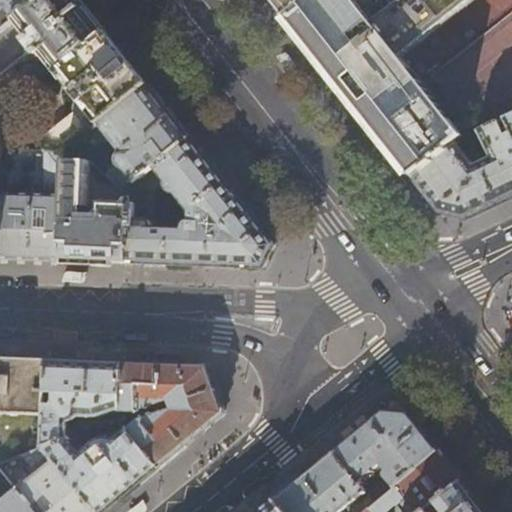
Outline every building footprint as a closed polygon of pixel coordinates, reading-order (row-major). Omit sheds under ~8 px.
[(0,0),(0,30),(15,19),(38,0),(0,0)] [(81,0),(38,0),(15,19),(29,37),(27,38),(29,41),(29,42),(36,51),(37,52),(39,54),(41,53),(56,72),(107,32),(86,5),(81,0)] [(272,0),(287,17),(308,0),(272,0)] [(511,0),(308,0),(287,17),(300,34),(356,106),(392,151),(413,177),(459,140),(480,131),(507,119),(511,116),(511,0)] [(107,32),(56,72),(85,109),(76,112),(38,142),(45,151),(66,151),(83,137),(148,84),(132,64),(107,32)] [(168,110),(148,84),(83,137),(92,148),(100,142),(107,142),(111,138),(122,153),(121,154),(120,155),(119,157),(119,158),(118,160),(118,162),(119,163),(119,165),(120,166),(121,167),(113,173),(113,184),(129,197),(129,187),(154,167),(191,138),(168,110)] [(470,154),(459,140),(413,177),(438,209),(441,212),(452,215),(464,218),(501,201),(511,195),(511,129),(507,119),(480,131),(484,139),(487,138),(490,144),(487,145),(493,157),(484,161),(475,150),(470,154)] [(191,138),(154,167),(189,212),(188,221),(187,222),(186,222),(185,222),(183,224),(182,225),(181,228),(181,229),(152,228),(153,227),(152,224),(151,222),(149,221),(147,220),(128,220),(127,263),(200,266),(265,268),(276,246),(233,192),(191,138)] [(66,151),(45,151),(44,196),(0,194),(0,258),(30,260),(62,261),(65,161),(66,151)] [(113,173),(121,167),(120,166),(119,165),(119,163),(118,162),(118,160),(107,169),(104,176),(113,184),(113,173)] [(89,161),(65,161),(62,261),(95,262),(127,263),(128,220),(129,199),(124,199),(123,203),(98,202),(98,213),(94,217),(79,217),(79,208),(87,208),(89,161)] [(143,357),(143,364),(181,365),(181,359),(143,357)] [(0,358),(0,432),(44,435),(48,360),(25,359),(0,358)] [(83,362),(48,360),(44,435),(44,448),(66,440),(67,440),(68,420),(71,422),(72,422),(75,421),(76,421),(77,420),(77,419),(79,417),(97,418),(112,413),(116,424),(120,423),(120,411),(123,363),(83,362)] [(143,364),(123,363),(120,411),(136,412),(168,401),(171,409),(138,420),(127,431),(159,468),(190,442),(224,414),(208,366),(191,366),(181,365),(143,364)] [(360,431),(334,453),(359,483),(377,468),(384,476),(388,480),(385,482),(378,481),(366,491),(377,503),(438,450),(428,438),(422,431),(409,414),(384,411),(360,431)] [(127,431),(120,423),(116,424),(114,425),(122,434),(115,440),(113,439),(111,438),(108,438),(105,438),(103,438),(100,439),(98,440),(79,455),(66,440),(44,448),(97,511),(105,511),(123,497),(159,468),(127,431)] [(41,471),(18,490),(36,511),(97,511),(44,448),(28,453),(41,471)] [(450,466),(438,450),(377,503),(369,510),(371,511),(424,511),(426,510),(435,503),(463,482),(450,466)] [(366,491),(359,483),(334,453),(318,466),(305,477),(277,500),(276,501),(285,511),(340,511),(348,506),(353,511),(366,511),(369,510),(377,503),(366,491)] [(271,495),(277,500),(305,477),(303,474),(298,478),(297,477),(293,477),(271,495)] [(463,482),(435,503),(442,511),(427,511),(426,510),(424,511),(371,511),(369,510),(366,511),(486,511),(483,507),(463,482)] [(0,511),(36,511),(18,490),(16,487),(0,500),(0,511)] [(285,511),(276,501),(262,511),(285,511)]
